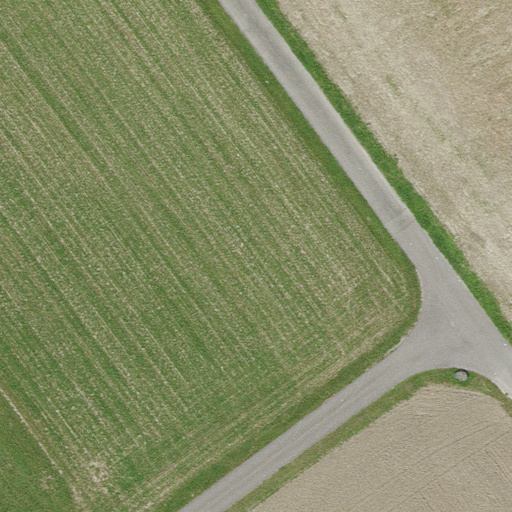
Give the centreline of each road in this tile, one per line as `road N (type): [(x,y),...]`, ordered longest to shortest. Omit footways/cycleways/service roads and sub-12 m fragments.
road 1 (track): [(247,0),(511,358)]
road 2 (track): [(215,511),(481,316)]
